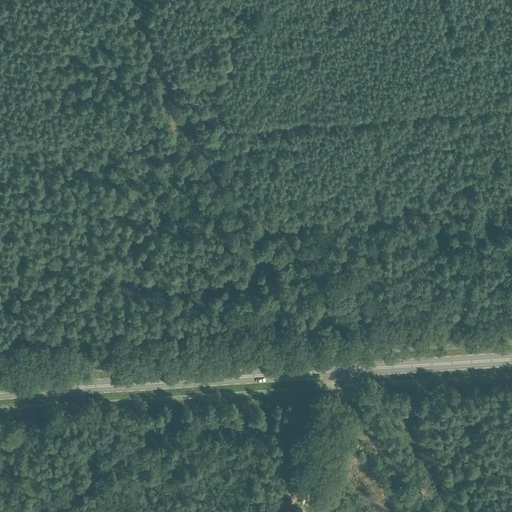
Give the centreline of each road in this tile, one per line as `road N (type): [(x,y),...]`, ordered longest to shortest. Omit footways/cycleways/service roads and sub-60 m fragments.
road 1 (track): [(511,108),(0,143)]
road 2 (primary): [(0,392),(511,359)]
road 3 (track): [(347,408),(436,511)]
